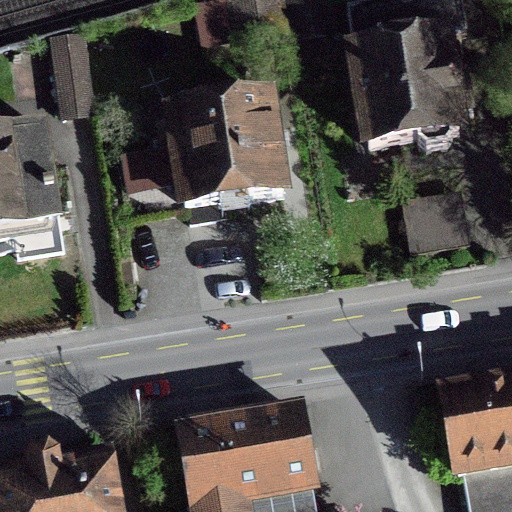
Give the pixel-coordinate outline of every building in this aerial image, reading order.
[(232,46),(282,38),(276,0),(260,0),(226,6),(232,46)] [(325,40),(328,39),(322,0),(283,0),(291,45),(325,40)] [(440,48),(497,38),(490,0),(453,0),(454,1),(345,19),(365,155),(413,148),(414,152),(423,159),(443,156),(449,147),(448,142),(456,141),(450,106),(466,103),(462,75),(445,78),(440,48)] [(59,127),(89,123),(78,44),(49,48),(59,127)] [(168,122),(173,157),(114,166),(123,225),(278,203),(272,163),(277,163),(273,135),(268,135),(264,108),(168,122)] [(18,229),(55,224),(42,136),(0,142),(0,245),(12,244),(18,229)] [(408,262),(464,253),(456,201),(399,210),(408,262)] [(511,388),(436,402),(451,485),(511,474),(511,388)] [(309,498),(296,418),(176,438),(188,511),(238,511),(239,510),(309,498)] [(0,511),(109,511),(102,468),(53,476),(51,459),(22,464),(25,481),(0,485),(0,511)]
